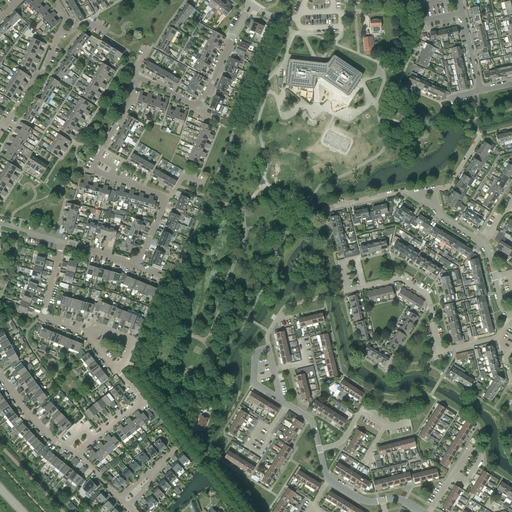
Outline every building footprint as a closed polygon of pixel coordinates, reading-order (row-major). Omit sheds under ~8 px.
[(31,10),(41,0),(38,0),(37,1),(35,0),(34,0),(30,5),(27,8),(28,7),(31,10)] [(33,14),(42,6),(40,4),(43,1),(41,0),(31,10),(34,13),(33,14)] [(98,6),(94,0),(89,0),(96,12),(98,11),(96,7),(98,6)] [(100,0),(94,0),(98,6),(100,4),(103,8),(105,7),(100,0)] [(212,0),(209,4),(207,6),(212,9),(213,7),(218,0),(212,0)] [(217,11),(223,4),(223,3),(221,2),(221,0),(218,0),(213,7),(217,11)] [(222,14),(230,3),(228,2),(225,5),(223,3),(223,4),(217,11),(222,14)] [(184,9),(190,14),(194,9),(187,3),(185,5),(186,6),(184,9)] [(232,5),(230,3),(222,14),(226,17),(232,10),(229,8),(232,5)] [(70,14),(78,9),(75,4),(69,8),(71,11),(69,12),(70,14)] [(34,15),(35,14),(38,17),(48,7),(47,5),(44,8),(42,6),(33,14),(34,15)] [(471,18),(480,16),(478,7),(477,7),(477,6),(476,5),(474,6),(474,7),(474,8),(469,9),(471,18)] [(40,21),(48,13),(47,11),(50,8),(48,7),(38,17),(40,20),(39,21),(40,21)] [(73,15),(75,18),(82,14),(78,9),(70,14),(72,16),(73,15)] [(181,11),(179,13),(187,19),(190,14),(184,9),(182,12),(181,11)] [(14,14),(11,17),(17,22),(21,18),(15,11),(13,13),(14,14)] [(44,24),(55,14),(55,13),(53,12),(50,15),(48,13),(40,21),(40,22),(42,21),(44,24)] [(47,28),(55,20),(53,18),(57,15),(55,13),(55,14),(44,24),(47,27),(46,28),(47,28)] [(179,16),(177,19),(183,24),(187,19),(179,13),(178,15),(179,16)] [(82,14),(75,18),(77,21),(75,22),(77,25),(85,20),(82,14)] [(17,22),(11,17),(9,19),(8,18),(6,20),(12,26),(17,22)] [(47,29),(48,28),(51,31),(62,20),(60,19),(57,22),(55,20),(47,28),(47,29)] [(179,29),(183,24),(177,19),(175,22),(173,21),(172,23),(179,29)] [(255,33),(258,25),(259,25),(255,23),(256,21),(251,19),(248,28),(250,29),(250,31),(255,33)] [(5,23),(3,25),(8,31),(12,26),(6,20),(4,22),(5,23)] [(379,28),(381,28),(381,20),(370,20),(370,28),(373,28),(373,32),(379,32),(379,28)] [(255,33),(261,35),(260,36),(264,38),(267,31),(266,31),(268,26),(262,24),(262,26),(259,25),(258,25),(255,33)] [(169,30),(168,33),(174,37),(177,31),(169,27),(168,29),(169,30)] [(211,36),(219,40),(220,38),(224,40),(226,38),(214,31),(211,36)] [(430,42),(428,45),(433,47),(433,46),(434,45),(435,44),(436,43),(438,42),(437,40),(435,31),(430,33),(431,38),(429,38),(430,42)] [(82,35),(80,38),(86,43),(90,38),(83,32),(81,34),(82,35)] [(164,35),(163,37),(171,42),(174,37),(168,33),(166,36),(164,35)] [(29,42),(40,47),(41,45),(45,47),(46,44),(40,42),(41,38),(35,36),(34,39),(32,38),(31,42),(29,41),(29,42)] [(219,40),(211,36),(208,40),(220,47),(221,45),(217,43),(219,40)] [(163,41),(161,44),(168,47),(171,42),(163,37),(162,40),(163,41)] [(370,54),(370,50),(372,50),(371,37),(363,38),(365,55),(370,54)] [(82,48),(86,43),(80,38),(78,41),(76,40),(75,42),(82,48)] [(98,46),(104,49),(108,43),(105,41),(106,39),(103,38),(98,46)] [(239,47),(246,51),(247,51),(250,44),(251,45),(252,42),(245,39),(244,43),(241,42),(239,47)] [(220,47),(208,40),(206,45),(214,50),(215,47),(219,49),(220,47)] [(478,49),(489,47),(491,46),(490,41),(488,42),(479,43),(480,46),(475,47),(476,50),(478,49)] [(39,49),(40,47),(29,42),(29,43),(30,43),(28,47),(42,53),(43,51),(39,49)] [(72,48),(78,53),(82,48),(75,42),(73,44),(74,45),(72,48)] [(111,45),(108,43),(104,49),(109,53),(114,45),(112,43),(111,45)] [(430,52),(433,47),(428,45),(425,43),(422,48),(430,52)] [(165,53),(168,47),(161,44),(160,47),(158,46),(157,48),(165,53)] [(114,56),(118,50),(115,48),(116,46),(114,45),(109,53),(114,56)] [(214,50),(206,45),(203,50),(215,57),(216,54),(212,52),(214,50)] [(41,55),(42,53),(28,47),(27,51),(25,50),(25,51),(36,56),(37,54),(41,55)] [(238,54),(236,57),(243,60),(244,60),(246,61),(247,58),(244,56),(246,51),(239,47),(237,47),(235,53),(238,54)] [(74,57),(78,53),(72,48),(70,51),(68,50),(67,52),(70,54),(74,57)] [(422,48),(420,53),(428,57),(430,52),(422,48)] [(121,51),(118,50),(114,56),(120,59),(125,51),(122,50),(121,51)] [(215,57),(203,50),(200,55),(208,59),(210,56),(214,59),(215,57)] [(25,56),(38,62),(39,60),(35,58),(36,56),(25,51),(25,52),(26,52),(25,56)] [(453,59),(461,58),(461,55),(466,54),(465,51),(452,54),(453,59)] [(420,53),(418,58),(429,63),(431,58),(428,57),(420,53)] [(69,57),(67,60),(73,65),(77,60),(74,57),(70,54),(68,56),(69,57)] [(208,59),(200,55),(198,59),(210,66),(211,64),(207,62),(208,59)] [(37,64),(38,62),(25,56),(23,60),(21,59),(21,60),(32,65),(33,62),(37,64)] [(361,73),(335,56),(334,56),(333,56),(332,56),(332,57),(329,62),(328,62),(327,63),(326,63),(325,64),(324,64),(321,63),(321,61),(318,61),(317,63),(291,60),(290,60),(289,60),(288,61),(288,62),(286,83),(286,84),(286,85),(287,86),(288,86),(312,89),(313,89),(314,89),(314,88),(315,88),(315,87),(315,81),(316,81),(316,80),(317,79),(317,78),(318,78),(319,78),(320,78),(321,78),(347,96),(348,96),(349,96),(349,95),(350,95),(361,76),(362,76),(362,75),(362,74),(361,74),(361,73)] [(230,58),(227,64),(237,68),(239,63),(242,65),(244,60),(243,60),(236,57),(235,60),(230,58)] [(426,68),(429,63),(418,58),(416,63),(426,68)] [(210,66),(198,59),(195,64),(203,68),(204,66),(208,68),(210,66)] [(31,67),(32,65),(21,60),(21,61),(22,61),(21,65),(24,66),(34,71),(35,69),(31,67)] [(63,62),(62,64),(69,69),(73,65),(67,60),(65,63),(63,62)] [(149,71),(153,64),(148,61),(143,70),(145,71),(146,69),(149,71)] [(103,63),(100,67),(99,66),(99,67),(109,73),(110,71),(114,73),(115,71),(103,63)] [(61,67),(59,69),(65,74),(69,69),(62,64),(60,66),(61,67)] [(154,76),(159,67),(153,64),(149,71),(153,73),(152,75),(154,76)] [(203,68),(195,64),(192,69),(204,76),(206,73),(201,71),(203,68)] [(228,76),(229,76),(235,78),(236,79),(238,75),(235,73),(237,68),(227,64),(225,71),(230,73),(228,76)] [(109,73),(99,67),(98,67),(99,68),(97,72),(110,79),(111,77),(107,75),(109,73)] [(160,77),(164,71),(159,67),(154,76),(156,77),(157,75),(160,77)] [(15,73),(24,79),(25,77),(29,79),(31,77),(18,69),(15,73)] [(61,79),(65,74),(59,69),(57,72),(56,71),(54,73),(61,79)] [(164,71),(160,77),(163,79),(163,81),(165,82),(169,74),(164,71)] [(97,72),(95,75),(94,74),(93,75),(104,81),(105,79),(109,81),(110,79),(97,72)] [(13,77),(25,85),(27,83),(23,81),(24,79),(15,73),(13,77)] [(193,78),(201,82),(202,80),(206,82),(207,80),(196,73),(193,78)] [(412,86),(417,76),(417,75),(412,73),(407,84),(412,86)] [(171,83),(175,77),(169,74),(165,82),(167,83),(168,82),(171,83)] [(102,83),(104,81),(93,75),(94,76),(92,80),(105,88),(106,86),(102,83)] [(230,87),(233,81),(234,82),(235,78),(229,76),(228,79),(222,76),(219,83),(228,86),(230,87)] [(412,86),(417,88),(422,78),(417,76),(412,86)] [(25,85),(13,77),(10,82),(19,87),(20,85),(24,87),(25,85)] [(51,81),(49,84),(56,88),(59,82),(51,77),(50,80),(51,81)] [(175,77),(171,83),(174,85),(173,87),(176,88),(180,80),(175,77)] [(199,85),(201,82),(193,78),(190,82),(202,89),(203,87),(199,85)] [(427,80),(422,78),(417,88),(422,90),(426,82),(427,80)] [(92,80),(90,83),(89,82),(88,83),(98,89),(100,87),(104,89),(105,88),(92,80)] [(427,92),(428,91),(431,82),(429,81),(428,83),(426,82),(422,90),(427,92)] [(8,86),(20,93),(21,92),(18,89),(19,87),(10,82),(8,86)] [(202,89),(190,82),(187,87),(195,92),(197,89),(201,91),(202,89)] [(436,84),(431,82),(428,91),(427,92),(432,95),(435,87),(436,84)] [(97,91),(98,89),(88,83),(88,84),(89,85),(87,88),(100,96),(101,94),(97,91)] [(226,92),(228,86),(219,83),(217,89),(223,91),(221,94),(222,95),(227,97),(229,93),(226,92)] [(459,92),(460,91),(468,89),(468,86),(472,85),(472,83),(457,86),(459,92)] [(53,93),(56,88),(49,84),(47,87),(46,86),(45,88),(53,93)] [(5,90),(14,95),(15,93),(19,95),(20,93),(8,86),(5,90)] [(194,94),(195,92),(187,87),(185,92),(196,99),(198,97),(194,94)] [(437,97),(439,92),(440,89),(435,87),(432,95),(437,97)] [(49,98),(53,93),(45,88),(43,90),(45,91),(43,94),(49,98)] [(84,90),(83,91),(93,97),(95,95),(99,98),(100,96),(87,88),(85,91),(84,90)] [(447,92),(440,89),(439,92),(437,97),(442,99),(443,98),(444,99),(446,96),(447,92)] [(14,95),(5,90),(3,94),(15,102),(16,100),(13,97),(14,95)] [(93,97),(83,91),(83,92),(84,93),(82,96),(95,104),(96,102),(92,99),(93,97)] [(147,97),(144,97),(144,99),(141,107),(146,108),(150,94),(148,93),(147,97)] [(38,99),(44,102),(46,104),(49,98),(43,94),(41,97),(39,96),(38,99)] [(215,96),(212,102),(221,106),(224,100),(227,101),(228,98),(228,97),(227,97),(222,95),(221,98),(215,96)] [(150,110),(155,111),(160,97),(157,96),(156,100),(154,100),(153,100),(150,110)] [(41,108),(44,102),(38,99),(36,97),(34,100),(36,101),(34,104),(41,108)] [(81,98),(79,101),(77,100),(77,101),(87,107),(88,105),(92,108),(93,106),(81,98)] [(165,103),(163,102),(160,112),(164,114),(169,100),(166,99),(165,103)] [(86,110),(87,107),(77,101),(76,102),(78,103),(76,106),(88,114),(90,112),(86,110)] [(221,106),(212,102),(210,108),(213,110),(212,111),(213,111),(212,114),(211,113),(220,117),(222,113),(225,107),(221,106)] [(344,104),(340,104),(340,102),(333,102),(333,108),(335,108),(335,110),(344,110),(344,104)] [(37,113),(41,108),(34,104),(32,107),(31,106),(29,108),(37,113)] [(88,114),(76,106),(74,109),(72,109),(82,116),(83,114),(87,116),(88,114)] [(175,112),(173,111),(169,121),(174,122),(179,108),(176,107),(175,112)] [(37,113),(29,108),(28,110),(30,111),(28,114),(34,118),(37,113)] [(81,118),(82,116),(72,109),(71,110),(73,111),(71,114),(83,122),(84,120),(81,118)] [(182,114),(179,124),(183,125),(188,111),(185,110),(184,115),(182,114)] [(31,124),(34,118),(28,114),(26,117),(24,116),(23,119),(31,124)] [(82,124),(83,122),(71,114),(69,118),(67,117),(77,124),(78,122),(82,124)] [(127,122),(133,126),(137,120),(128,116),(127,118),(129,119),(127,122)] [(77,124),(67,117),(66,118),(68,119),(66,122),(78,130),(79,128),(76,126),(77,124)] [(22,129),(32,135),(32,134),(31,133),(33,130),(21,122),(19,124),(23,127),(22,129)] [(77,132),(78,130),(66,122),(63,126),(62,125),(62,126),(72,132),(73,130),(77,132)] [(130,131),(133,126),(127,122),(125,125),(123,124),(122,127),(130,131)] [(201,128),(211,132),(211,130),(216,132),(217,129),(203,124),(201,128)] [(72,132),(62,126),(61,126),(63,127),(60,131),(73,139),(74,136),(71,134),(72,132)] [(130,131),(122,127),(121,129),(122,130),(121,133),(127,137),(130,131)] [(31,136),(32,135),(22,129),(21,131),(17,128),(15,130),(28,138),(30,135),(31,136)] [(199,133),(213,138),(214,136),(210,135),(211,132),(201,128),(199,133)] [(26,142),(28,138),(15,130),(14,132),(18,135),(17,137),(27,143),(27,142),(26,142)] [(124,142),(127,137),(121,133),(119,136),(117,135),(116,137),(124,142)] [(197,137),(207,141),(208,139),(212,141),(213,138),(199,133),(197,137)] [(54,137),(65,144),(66,142),(70,144),(71,142),(58,134),(56,138),(55,137),(54,137)] [(504,143),(502,134),(498,135),(496,136),(498,144),(504,143)] [(23,146),(25,143),(26,144),(27,143),(17,137),(15,139),(12,137),(10,139),(23,146)] [(63,146),(65,144),(54,137),(54,138),(55,139),(53,142),(66,150),(67,148),(63,146)] [(121,147),(124,142),(116,137),(115,140),(116,140),(114,144),(121,147)] [(195,142),(209,147),(210,145),(206,143),(207,141),(197,137),(195,142)] [(22,151),(21,150),(23,146),(10,139),(9,141),(13,143),(12,145),(22,151)] [(65,152),(66,150),(53,142),(51,146),(50,145),(49,145),(59,152),(61,150),(65,152)] [(194,146),(203,150),(204,148),(208,149),(209,147),(195,142),(194,146)] [(480,148),(487,152),(489,150),(492,152),(495,146),(489,142),(487,145),(484,142),(480,148)] [(121,147),(114,144),(113,147),(111,146),(110,148),(118,153),(121,147)] [(22,151),(12,145),(10,147),(6,145),(5,147),(18,155),(20,151),(21,152),(22,151)] [(58,154),(59,152),(49,145),(49,146),(50,147),(48,151),(60,159),(62,156),(58,154)] [(192,150),(206,156),(206,154),(202,152),(203,150),(194,146),(192,150)] [(17,159),(16,158),(18,155),(5,147),(4,149),(8,151),(7,153),(17,159)] [(480,159),(485,163),(489,157),(488,157),(489,154),(487,152),(480,148),(477,154),(481,157),(480,159)] [(190,155),(200,159),(201,157),(205,158),(206,156),(192,150),(190,155)] [(16,160),(17,159),(7,153),(5,155),(1,153),(0,155),(13,163),(15,159),(16,160)] [(135,164),(138,157),(133,154),(128,162),(131,163),(132,162),(135,164)] [(200,159),(190,155),(188,159),(202,165),(203,163),(199,161),(200,159)] [(30,167),(36,157),(35,158),(31,156),(24,168),(26,170),(28,166),(30,167)] [(37,157),(36,157),(30,167),(32,169),(30,172),(32,173),(40,161),(36,159),(37,157)] [(139,168),(144,160),(138,157),(135,164),(138,165),(137,167),(139,168)] [(473,159),(470,164),(477,169),(479,166),(482,168),(485,163),(480,159),(478,162),(473,159)] [(145,170),(149,163),(144,160),(139,168),(141,169),(142,168),(145,170)] [(36,171),(38,172),(45,162),(44,162),(43,163),(40,161),(32,173),(34,175),(36,171)] [(48,166),(44,164),(45,162),(38,172),(40,174),(38,177),(40,179),(48,166)] [(8,163),(6,166),(5,165),(5,166),(15,172),(16,170),(20,172),(21,170),(8,163)] [(149,163),(145,170),(149,171),(148,173),(150,174),(155,166),(149,163)] [(471,173),(470,176),(475,179),(480,171),(477,169),(470,164),(466,170),(471,173)] [(13,174),(15,172),(5,166),(4,166),(5,167),(3,171),(16,179),(17,177),(13,174)] [(157,179),(161,173),(155,169),(151,178),(153,179),(154,177),(157,179)] [(502,174),(509,179),(511,175),(511,174),(511,173),(505,169),(502,174)] [(15,181),(16,179),(3,171),(1,174),(0,173),(0,174),(10,180),(11,178),(15,181)] [(161,184),(166,176),(161,173),(157,179),(160,181),(159,183),(161,184)] [(10,180),(0,174),(0,175),(0,176),(0,179),(11,187),(12,185),(8,182),(10,180)] [(509,179),(502,174),(499,179),(506,184),(507,182),(509,179)] [(463,175),(460,181),(467,185),(469,182),(472,184),(475,179),(470,176),(468,178),(463,175)] [(168,185),(171,179),(166,176),(161,184),(164,185),(165,183),(168,185)] [(495,185),(502,189),(505,186),(506,184),(499,179),(496,178),(493,183),(495,185)] [(10,189),(11,187),(0,179),(0,185),(5,188),(6,186),(10,189)] [(171,179),(168,185),(171,187),(170,189),(172,190),(177,182),(171,179)] [(83,195),(87,181),(84,180),(83,184),(80,183),(78,191),(81,192),(81,194),(83,195)] [(461,190),(460,192),(465,196),(468,190),(466,189),(468,186),(467,185),(460,181),(456,187),(461,190)] [(93,197),(96,183),(94,183),(93,187),(90,186),(90,188),(88,194),(91,195),(91,197),(93,197)] [(102,200),(106,186),(104,185),(103,189),(100,189),(99,195),(98,197),(101,198),(101,199),(102,200)] [(492,190),(500,194),(501,192),(502,189),(495,185),(492,190)] [(107,201),(110,202),(112,196),(109,195),(110,191),(107,190),(108,187),(106,186),(102,200),(102,202),(104,203),(105,199),(108,199),(107,201)] [(119,202),(122,188),(120,188),(119,192),(116,191),(115,197),(112,196),(110,202),(115,203),(117,202),(119,202)] [(125,200),(124,202),(124,203),(128,205),(132,191),(130,190),(129,194),(126,193),(125,200)] [(489,195),(496,199),(498,196),(499,196),(500,194),(492,190),(489,195)] [(453,192),(450,197),(457,202),(458,199),(462,201),(465,196),(460,192),(458,195),(453,192)] [(136,196),(135,202),(134,204),(137,205),(136,207),(138,207),(142,194),(140,193),(139,197),(136,196)] [(178,202),(187,206),(189,200),(193,202),(194,198),(186,194),(185,197),(181,195),(178,202)] [(486,200),(493,205),(495,203),(494,202),(496,199),(489,195),(486,200)] [(148,210),(149,209),(152,196),(150,196),(149,199),(146,199),(144,207),(147,208),(146,210),(148,210)] [(154,197),(152,196),(149,209),(148,210),(147,213),(149,213),(151,209),(157,211),(159,204),(156,203),(156,201),(153,201),(154,197)] [(457,202),(450,197),(446,203),(456,209),(458,207),(461,209),(463,206),(457,202)] [(493,205),(486,200),(482,205),(490,210),(492,206),(492,207),(493,205)] [(177,212),(185,215),(186,214),(187,211),(185,211),(187,206),(178,202),(175,208),(178,209),(177,212)] [(70,206),(70,209),(78,212),(79,208),(81,209),(81,207),(67,203),(67,205),(70,206)] [(379,206),(381,214),(384,213),(385,217),(391,216),(390,209),(387,210),(386,205),(379,206)] [(378,219),(378,218),(382,217),(381,214),(379,206),(373,208),(374,213),(371,214),(373,220),(378,219)] [(398,219),(401,221),(408,211),(402,207),(399,212),(396,210),(393,216),(398,219)] [(373,220),(371,214),(368,214),(367,209),(360,211),(362,218),(366,218),(367,222),(373,220)] [(467,221),(471,213),(466,210),(461,218),(463,219),(464,218),(467,221)] [(359,219),(362,218),(360,211),(354,212),(355,218),(352,218),(354,224),(360,223),(359,219)] [(409,226),(414,219),(413,220),(410,219),(413,214),(408,211),(401,221),(404,223),(409,226)] [(183,221),(184,220),(185,215),(177,212),(176,215),(171,213),(168,219),(177,223),(179,220),(183,221)] [(331,224),(340,222),(339,216),(342,215),(341,212),(333,214),(334,217),(330,218),(331,221),(331,224)] [(68,216),(67,219),(75,221),(76,218),(78,219),(78,217),(65,213),(64,215),(68,216)] [(472,224),(476,217),(471,213),(467,221),(470,222),(470,223),(472,224)] [(477,227),(482,220),(483,217),(478,214),(476,217),(472,224),(474,225),(477,227)] [(418,224),(421,226),(425,219),(419,216),(417,220),(414,219),(409,226),(410,226),(411,224),(416,227),(418,224)] [(131,223),(145,228),(145,226),(142,225),(143,222),(135,219),(134,222),(132,221),(131,223)] [(169,230),(177,233),(178,229),(175,228),(177,223),(168,219),(165,226),(170,227),(169,230)] [(428,233),(430,229),(428,227),(431,223),(425,219),(421,226),(424,228),(422,231),(426,233),(427,234),(428,233)] [(511,229),(511,227),(511,220),(510,219),(502,231),(505,233),(507,229),(510,231),(511,229)] [(95,233),(96,231),(98,224),(94,224),(95,222),(93,221),(89,235),(91,236),(93,232),(95,233)] [(333,230),(342,228),(345,227),(344,225),(341,225),(340,222),(331,224),(332,224),(333,227),(332,227),(333,230)] [(75,229),(76,227),(62,223),(61,225),(65,226),(64,229),(67,230),(67,233),(72,234),(74,228),(75,229)] [(131,228),(139,232),(140,229),(144,230),(145,228),(131,223),(131,225),(132,225),(131,228)] [(105,235),(107,227),(104,226),(105,225),(103,224),(99,238),(101,239),(102,235),(105,235)] [(109,241),(109,240),(113,224),(111,224),(110,228),(107,227),(105,235),(108,236),(107,240),(109,241)] [(115,238),(117,230),(118,228),(115,227),(116,225),(113,224),(109,240),(109,241),(111,241),(112,237),(115,238)] [(125,231),(141,238),(142,236),(138,234),(139,232),(131,228),(130,231),(126,230),(125,231)] [(334,236),(343,234),(342,228),(333,230),(334,233),(333,233),(334,236)] [(440,231),(435,228),(433,231),(430,229),(428,233),(427,234),(429,236),(430,236),(430,235),(436,238),(440,231)] [(160,238),(170,241),(172,236),(175,238),(177,233),(169,230),(168,233),(163,231),(160,238)] [(127,238),(135,241),(136,238),(140,240),(141,238),(125,231),(124,234),(128,235),(127,238)] [(436,238),(441,242),(446,234),(440,231),(436,238)] [(335,242),(344,240),(348,239),(347,236),(346,237),(345,233),(343,234),(334,236),(335,236),(335,239),(335,240),(335,242)] [(441,242),(446,245),(451,237),(446,234),(441,242)] [(392,248),(398,252),(403,244),(400,243),(401,241),(400,240),(396,237),(394,237),(393,242),(395,244),(392,248)] [(446,245),(452,248),(456,241),(451,237),(446,245)] [(502,238),(501,241),(499,244),(496,248),(502,252),(506,244),(504,242),(506,238),(504,237),(503,237),(502,238)] [(124,242),(137,247),(138,245),(134,243),(135,241),(127,238),(126,241),(124,240),(124,242)] [(161,249),(169,252),(171,248),(168,246),(170,241),(160,238),(158,244),(162,246),(161,249)] [(379,242),(381,251),(387,249),(385,241),(385,238),(378,239),(379,242)] [(337,248),(346,246),(344,240),(335,242),(336,242),(337,245),(336,246),(337,248)] [(452,248),(457,251),(461,244),(456,241),(452,248)] [(125,251),(126,249),(128,249),(131,251),(132,248),(136,249),(137,247),(124,242),(120,249),(125,251)] [(381,251),(379,242),(373,243),(375,252),(381,251)] [(373,243),(367,245),(369,253),(375,252),(373,243)] [(369,253),(367,245),(364,246),(364,244),(360,245),(363,255),(369,253)] [(403,255),(408,248),(403,244),(398,252),(403,255)] [(457,251),(456,253),(458,255),(459,253),(462,255),(467,247),(461,244),(457,251)] [(506,244),(502,252),(507,255),(509,252),(511,247),(506,244)] [(346,252),(347,252),(346,246),(337,248),(337,249),(338,248),(338,252),(338,254),(343,253),(346,253),(346,252)] [(471,259),(474,254),(471,252),(472,251),(467,247),(462,255),(468,258),(468,257),(471,259)] [(403,255),(408,258),(413,251),(408,248),(403,255)] [(153,256),(162,260),(164,255),(167,256),(169,252),(161,249),(160,251),(155,250),(153,256)] [(36,260),(50,264),(51,262),(45,260),(46,257),(43,256),(44,253),(37,251),(36,255),(37,255),(36,260)] [(413,251),(408,258),(414,262),(419,254),(413,251)] [(469,261),(471,267),(480,265),(478,259),(477,259),(477,255),(474,254),(471,259),(471,260),(469,261)] [(162,260),(153,256),(150,263),(155,265),(154,267),(161,270),(163,266),(160,265),(162,260)] [(415,264),(421,267),(425,260),(420,256),(415,264)] [(63,262),(62,264),(76,268),(78,263),(79,263),(80,260),(73,258),(72,261),(69,260),(68,263),(63,262)] [(425,260),(421,267),(426,270),(431,263),(425,260)] [(87,274),(92,276),(96,262),(94,261),(92,266),(89,266),(87,274)] [(426,270),(431,274),(436,266),(431,263),(426,270)] [(67,268),(66,270),(75,273),(76,268),(62,264),(62,266),(67,268)] [(103,269),(100,269),(98,277),(103,278),(107,265),(104,264),(103,269)] [(43,268),(35,265),(33,270),(47,274),(48,272),(42,271),(43,268)] [(472,273),(477,272),(481,271),(480,265),(471,267),(472,273)] [(441,269),(436,266),(431,274),(437,277),(441,269)] [(113,281),(116,271),(117,267),(115,267),(113,272),(110,271),(108,280),(113,281)] [(123,276),(124,274),(121,273),(121,274),(118,273),(119,268),(117,267),(116,271),(113,281),(117,282),(117,286),(120,287),(122,280),(123,276)] [(47,274),(33,270),(32,276),(35,277),(34,279),(41,281),(42,278),(40,278),(41,275),(47,276),(47,274)] [(472,273),(474,279),(482,277),(481,271),(477,272),(472,273)] [(128,286),(134,273),(132,272),(130,277),(127,276),(127,275),(124,274),(123,276),(122,280),(124,281),(123,284),(128,286)] [(133,288),(137,280),(134,279),(136,274),(134,273),(128,286),(133,288)] [(72,284),(73,278),(59,274),(59,276),(64,278),(63,281),(72,284)] [(132,291),(138,293),(144,277),(142,276),(140,281),(137,280),(133,288),(132,291)] [(441,278),(442,284),(451,282),(449,276),(441,278)] [(28,286),(41,291),(42,289),(37,287),(38,284),(40,285),(41,281),(34,279),(29,277),(28,279),(29,280),(30,281),(28,286)] [(143,295),(147,284),(144,283),(146,278),(144,277),(138,293),(143,295)] [(484,283),(482,277),(474,279),(475,285),(484,283)] [(147,297),(148,294),(154,281),(151,280),(149,285),(147,284),(143,295),(147,297)] [(156,282),(154,281),(148,294),(154,297),(157,288),(154,287),(156,282)] [(452,288),(451,282),(442,284),(444,290),(452,288)] [(36,291),(41,293),(41,291),(28,286),(26,285),(24,290),(26,291),(34,294),(36,291)] [(386,288),(388,296),(392,295),(392,297),(395,296),(394,294),(393,294),(392,286),(386,288)] [(386,298),(387,298),(389,298),(388,296),(386,288),(380,289),(382,297),(386,296),(386,298)] [(404,299),(409,292),(403,288),(398,296),(402,298),(401,300),(403,301),(404,299)] [(444,290),(445,296),(454,294),(452,288),(444,290)] [(380,300),(382,299),(383,299),(382,297),(380,289),(374,291),(376,299),(380,298),(380,300)] [(477,291),(478,297),(484,296),(487,295),(485,289),(477,291)] [(24,296),(37,301),(38,299),(33,297),(34,294),(26,291),(24,296)] [(374,301),(375,301),(377,300),(376,299),(374,291),(367,292),(369,300),(374,299),(374,301)] [(68,298),(63,296),(63,293),(60,292),(58,301),(61,302),(60,304),(64,305),(62,311),(64,311),(68,298)] [(409,304),(410,303),(414,295),(409,292),(404,299),(408,301),(407,303),(409,304)] [(350,302),(358,300),(357,296),(359,296),(358,293),(356,294),(356,295),(348,297),(350,302)] [(455,301),(455,300),(458,300),(456,294),(454,294),(445,296),(447,303),(455,301)] [(414,295),(410,303),(413,305),(412,306),(413,307),(414,307),(415,306),(419,299),(414,295)] [(22,301),(30,304),(31,301),(36,303),(37,301),(24,296),(22,301)] [(476,298),(477,304),(486,302),(484,296),(478,297),(476,298)] [(71,307),(73,299),(68,298),(64,311),(66,312),(68,307),(71,307)] [(101,317),(104,310),(107,304),(102,302),(103,300),(100,298),(98,303),(95,311),(98,312),(99,310),(102,311),(99,316),(101,317)] [(419,299),(415,306),(418,308),(417,309),(419,311),(421,309),(420,308),(424,302),(419,299)] [(81,310),(84,302),(78,300),(75,314),(76,315),(77,315),(78,309),(81,310)] [(360,302),(360,301),(360,300),(358,300),(350,302),(351,308),(359,306),(358,302),(360,302)] [(20,306),(33,311),(34,309),(29,307),(30,304),(22,301),(20,306)] [(95,311),(98,303),(94,302),(94,305),(89,303),(85,317),(87,318),(89,312),(92,313),(93,310),(95,311)] [(109,314),(112,306),(113,304),(108,302),(107,304),(104,310),(101,317),(103,318),(106,313),(109,314)] [(479,310),(485,309),(487,308),(486,302),(477,304),(479,310)] [(446,311),(448,311),(455,309),(453,303),(445,305),(446,311)] [(119,318),(122,310),(121,310),(123,306),(119,305),(117,308),(113,317),(111,321),(113,322),(114,322),(116,317),(119,318)] [(33,311),(20,306),(18,311),(26,314),(27,311),(32,313),(33,311)] [(111,321),(113,317),(117,308),(112,306),(109,314),(111,315),(109,320),(111,321)] [(362,308),(361,307),(361,306),(359,306),(351,308),(353,314),(361,312),(360,308),(362,308)] [(479,310),(480,316),(489,314),(487,308),(485,309),(479,310)] [(448,318),(456,316),(455,309),(448,311),(446,311),(448,318)] [(121,325),(125,317),(127,312),(122,310),(119,318),(121,319),(119,325),(121,325)] [(129,322),(130,320),(132,314),(127,312),(125,317),(121,325),(123,326),(126,321),(129,322)] [(363,314),(363,313),(363,312),(361,312),(353,314),(354,321),(362,319),(361,314),(363,314)] [(407,319),(414,323),(418,317),(411,312),(408,316),(406,315),(406,316),(405,317),(407,319)] [(317,315),(319,323),(325,321),(323,313),(317,315)] [(129,329),(131,329),(137,316),(132,314),(130,320),(129,322),(131,323),(129,329)] [(482,322),(488,321),(490,320),(489,314),(480,316),(482,322)] [(144,319),(142,319),(142,318),(137,316),(131,329),(134,330),(136,325),(140,327),(144,319)] [(449,324),(449,323),(458,322),(456,316),(448,318),(449,324)] [(306,326),(305,318),(298,319),(300,327),(306,326)] [(402,323),(404,324),(411,328),(414,323),(407,319),(405,322),(403,321),(402,323)] [(356,323),(358,328),(366,326),(365,323),(367,322),(366,320),(364,320),(364,321),(356,323)] [(482,322),(483,328),(492,326),(490,320),(488,321),(482,322)] [(44,338),(49,325),(47,324),(45,329),(42,328),(43,326),(40,325),(37,332),(40,333),(39,336),(44,338)] [(408,333),(411,328),(404,324),(401,327),(400,326),(399,328),(400,329),(401,329),(408,333)] [(44,338),(49,340),(52,332),(49,331),(51,326),(49,325),(44,338)] [(368,326),(366,326),(358,328),(359,334),(367,332),(366,329),(368,328),(368,326)] [(493,332),(492,326),(483,328),(485,334),(493,332)] [(54,342),(59,329),(57,328),(55,333),(52,332),(49,340),(54,342)] [(450,330),(452,336),(460,334),(459,328),(452,329),(450,330)] [(54,342),(59,344),(62,336),(59,335),(62,330),(59,329),(54,342)] [(277,339),(285,337),(284,331),(283,331),(277,333),(276,333),(277,339)] [(371,331),(367,332),(359,334),(361,341),(369,339),(368,335),(371,334),(371,331)] [(392,336),(394,337),(401,341),(405,335),(398,331),(395,335),(393,334),(392,336)] [(59,344),(64,346),(69,333),(67,332),(65,337),(62,336),(59,344)] [(64,346),(69,348),(72,340),(69,339),(72,334),(69,333),(64,346)] [(321,342),(325,341),(329,340),(328,334),(320,336),(321,342)] [(463,336),(461,337),(460,334),(452,336),(453,342),(456,341),(456,344),(464,342),(463,336)] [(0,343),(0,344),(8,340),(5,335),(1,337),(0,338),(0,343)] [(74,350),(79,337),(77,336),(75,341),(72,340),(69,348),(74,350)] [(82,338),(79,337),(74,350),(79,352),(77,356),(79,358),(83,351),(81,348),(83,344),(79,343),(82,338)] [(389,341),(391,342),(398,346),(401,341),(394,337),(392,340),(390,339),(389,341)] [(0,347),(0,350),(11,345),(8,340),(0,344),(2,347),(0,347)] [(331,346),(329,340),(325,341),(321,342),(323,348),(331,346)] [(395,351),(398,346),(391,342),(389,345),(387,344),(386,346),(388,348),(388,347),(395,351)] [(364,353),(368,356),(373,349),(369,347),(370,345),(368,344),(367,346),(368,346),(364,353)] [(5,354),(13,349),(11,345),(0,350),(0,352),(4,351),(5,354)] [(332,352),(331,346),(323,348),(324,354),(332,352)] [(484,354),(485,354),(495,352),(493,346),(485,348),(486,351),(484,352),(484,354)] [(374,347),(373,349),(368,356),(373,359),(378,352),(375,350),(376,348),(375,348),(374,347)] [(2,359),(3,361),(16,354),(13,349),(5,354),(7,356),(2,359)] [(379,350),(378,352),(373,359),(379,362),(383,355),(380,353),(381,352),(380,351),(379,350)] [(82,358),(85,362),(96,354),(94,352),(90,355),(88,353),(86,354),(83,351),(79,358),(80,359),(82,358)] [(334,358),(332,352),(324,354),(326,360),(334,358)] [(495,352),(485,354),(485,357),(487,356),(488,360),(496,358),(495,352)] [(3,361),(4,363),(9,360),(11,363),(9,364),(11,367),(17,363),(20,361),(18,359),(19,359),(16,354),(3,361)] [(85,362),(88,367),(95,361),(93,359),(97,355),(96,354),(85,362)] [(384,354),(383,355),(379,362),(385,366),(389,359),(385,357),(386,355),(385,354),(384,354)] [(290,355),(282,357),(283,364),(291,362),(290,355)] [(335,364),(334,358),(326,360),(327,366),(335,364)] [(489,366),(497,364),(496,358),(488,360),(489,366)] [(14,375),(18,372),(21,370),(27,366),(22,360),(20,361),(17,363),(11,367),(13,369),(15,368),(16,371),(12,374),(13,376),(14,375)] [(91,371),(103,362),(101,360),(97,364),(95,361),(88,367),(91,371)] [(95,375),(101,370),(102,370),(100,367),(104,364),(103,362),(91,371),(95,375)] [(337,370),(335,364),(327,366),(328,372),(337,370)] [(491,372),(496,371),(499,370),(497,364),(489,366),(491,372)] [(28,372),(30,370),(27,366),(21,370),(18,372),(14,375),(13,376),(14,378),(19,375),(21,377),(27,372),(28,372)] [(448,375),(453,378),(458,371),(452,368),(448,375)] [(465,371),(460,368),(458,371),(453,378),(458,382),(459,382),(463,374),(465,371)] [(95,381),(96,381),(98,379),(109,370),(108,369),(103,372),(102,370),(101,370),(95,375),(92,377),(95,381)] [(98,379),(102,384),(108,378),(106,376),(111,372),(109,370),(98,379)] [(338,376),(337,370),(328,372),(330,378),(338,376)] [(496,371),(491,372),(493,378),(494,379),(493,381),(501,386),(504,380),(497,376),(496,371)] [(31,376),(28,372),(27,372),(21,377),(23,380),(18,383),(20,385),(20,384),(31,376)] [(25,383),(27,386),(37,379),(33,374),(31,376),(20,384),(20,385),(21,386),(21,387),(25,383)] [(296,376),(298,382),(306,380),(304,374),(301,374),(298,375),(296,376)] [(464,385),(466,381),(468,377),(463,374),(459,382),(458,382),(464,385)] [(468,377),(466,381),(464,385),(469,388),(474,381),(468,377)] [(40,383),(37,379),(27,386),(29,388),(25,392),(26,393),(40,383)] [(344,391),(349,384),(343,380),(340,385),(337,383),(333,389),(336,391),(338,387),(341,389),(344,391)] [(114,389),(123,400),(125,403),(128,401),(124,395),(122,396),(121,395),(124,393),(123,391),(121,388),(122,387),(124,386),(121,381),(113,387),(114,389)] [(501,386),(493,381),(490,386),(497,391),(501,386)] [(33,394),(37,392),(43,388),(40,383),(26,393),(27,395),(32,392),(33,394)] [(349,394),(354,387),(349,384),(344,391),(349,394)] [(497,391),(490,386),(487,391),(494,396),(497,391)] [(354,398),(359,391),(354,387),(349,394),(354,398)] [(31,401),(32,402),(46,392),(43,388),(37,392),(33,394),(35,397),(31,400),(31,401)] [(114,389),(110,392),(115,399),(118,397),(121,402),(123,400),(114,389)] [(359,391),(354,398),(360,401),(364,394),(359,391)] [(494,396),(487,391),(483,397),(491,402),(494,396)] [(41,407),(45,403),(46,402),(44,400),(47,398),(49,396),(46,392),(32,402),(33,404),(34,404),(38,401),(40,403),(39,404),(41,407)] [(106,396),(115,407),(116,406),(113,401),(115,399),(110,392),(106,396)] [(248,400),(253,403),(258,396),(252,392),(248,400)] [(302,400),(308,399),(309,403),(311,403),(310,398),(309,392),(301,394),(302,400)] [(0,405),(6,401),(4,399),(8,395),(7,394),(0,398),(0,405)] [(101,399),(107,406),(109,404),(113,409),(115,407),(106,396),(101,399)] [(263,399),(258,396),(253,403),(258,406),(263,399)] [(97,403),(106,414),(106,413),(108,412),(104,408),(107,406),(101,399),(97,403)] [(268,402),(263,399),(258,406),(264,409),(268,402)] [(0,408),(2,411),(3,410),(14,402),(12,400),(8,404),(6,401),(0,405),(0,408)] [(316,410),(318,408),(321,403),(315,400),(311,407),(316,410)] [(2,411),(5,415),(12,410),(11,407),(15,404),(14,402),(3,410),(2,411)] [(46,402),(45,403),(41,407),(43,409),(44,408),(46,410),(42,414),(44,416),(54,406),(50,402),(48,404),(46,402)] [(273,406),(268,402),(264,409),(269,413),(273,406)] [(93,406),(98,413),(101,411),(104,415),(106,414),(97,403),(93,406)] [(321,403),(318,408),(316,410),(321,414),(326,407),(321,403)] [(436,410),(443,414),(446,409),(439,404),(436,410)] [(49,413),(52,416),(58,410),(54,406),(44,416),(45,417),(49,413)] [(89,409),(98,420),(99,419),(96,415),(98,413),(93,406),(89,409)] [(279,409),(273,406),(269,413),(274,416),(279,409)] [(331,410),(326,407),(321,414),(327,417),(331,410)] [(5,415),(8,420),(20,411),(19,409),(14,412),(12,410),(5,415)] [(98,420),(89,409),(84,413),(90,420),(92,418),(96,422),(98,420)] [(51,424),(62,414),(58,410),(52,416),(54,418),(49,422),(51,424)] [(136,413),(145,424),(149,421),(150,422),(155,418),(149,410),(144,414),(143,413),(141,415),(138,411),(136,413)] [(238,416),(245,420),(248,415),(241,410),(238,416)] [(336,413),(331,410),(327,417),(332,420),(336,413)] [(443,414),(436,410),(432,415),(439,419),(443,414)] [(21,413),(20,411),(8,420),(6,421),(11,429),(22,420),(20,418),(19,419),(17,416),(21,413)] [(287,413),(289,414),(288,415),(295,419),(299,421),(300,419),(288,411),(287,413)] [(199,412),(197,418),(200,419),(197,425),(205,428),(209,419),(202,416),(203,413),(199,412)] [(135,420),(140,428),(145,424),(136,413),(134,414),(137,418),(135,420)] [(342,417),(336,413),(332,420),(337,424),(342,417)] [(62,414),(51,424),(53,425),(57,421),(59,424),(65,418),(62,414)] [(429,420),(436,425),(439,419),(432,415),(429,420)] [(235,421),(242,425),(245,420),(238,416),(235,421)] [(347,420),(342,417),(337,424),(342,427),(347,420)] [(65,425),(69,422),(65,418),(59,424),(61,426),(57,430),(58,431),(65,425)] [(127,419),(136,431),(140,428),(135,420),(132,422),(129,418),(127,419)] [(126,427),(132,434),(136,431),(127,419),(125,421),(128,425),(126,427)] [(292,424),(299,429),(302,424),(299,421),(295,419),(292,424)] [(20,433),(30,424),(30,423),(29,422),(25,426),(23,423),(24,422),(22,420),(11,429),(18,435),(20,433)] [(426,426),(433,430),(436,425),(429,420),(426,426)] [(231,426),(238,430),(242,425),(235,421),(231,426)] [(462,426),(469,431),(473,426),(466,421),(462,426)] [(73,426),(69,422),(65,425),(58,431),(56,434),(58,436),(63,432),(62,431),(64,429),(66,432),(73,426)] [(20,433),(24,437),(30,431),(28,429),(32,425),(30,423),(30,424),(20,433)] [(118,426),(127,438),(132,434),(126,427),(124,428),(120,424),(118,426)] [(299,429),(292,424),(289,430),(296,434),(299,429)] [(116,438),(121,443),(127,438),(118,426),(116,428),(119,432),(117,434),(119,436),(116,438)] [(235,436),(238,430),(231,426),(228,431),(235,436)] [(422,431),(429,435),(433,430),(426,426),(422,431)] [(459,432),(466,436),(469,431),(462,426),(459,432)] [(27,441),(28,440),(38,431),(36,429),(32,433),(30,431),(24,437),(27,441)] [(296,434),(289,430),(286,435),(293,439),(296,434)] [(354,436),(362,440),(365,434),(363,433),(358,430),(354,436)] [(35,441),(37,439),(35,437),(39,433),(38,431),(28,440),(27,441),(31,445),(35,441)] [(429,435),(422,431),(419,436),(426,441),(429,435)] [(456,437),(463,441),(466,436),(459,432),(456,437)] [(106,436),(116,447),(121,443),(116,438),(114,436),(112,438),(108,435),(106,436)] [(293,439),(286,435),(282,440),(289,445),(293,439)] [(106,444),(112,451),(116,447),(106,436),(104,438),(108,442),(106,444)] [(362,440),(354,436),(351,441),(358,445),(362,440)] [(35,449),(40,444),(45,439),(44,437),(40,441),(37,439),(35,441),(31,445),(35,449)] [(460,447),(463,441),(456,437),(453,442),(460,447)] [(408,439),(410,448),(416,446),(414,438),(408,439)] [(43,453),(44,453),(48,448),(46,446),(45,447),(43,444),(47,441),(45,439),(40,444),(35,449),(39,453),(41,451),(43,453)] [(160,439),(157,442),(152,445),(157,452),(159,450),(160,452),(166,447),(160,439)] [(402,441),(404,449),(410,448),(408,439),(402,441)] [(358,445),(351,441),(348,446),(355,450),(357,448),(358,445)] [(396,442),(398,451),(404,449),(402,441),(396,442)] [(98,444),(108,455),(112,451),(106,444),(104,446),(100,442),(98,444)] [(390,444),(392,452),(398,451),(396,442),(390,444)] [(460,447),(453,442),(449,448),(456,452),(460,447)] [(98,451),(104,458),(108,455),(98,444),(96,446),(100,450),(98,451)] [(281,450),(288,454),(292,449),(285,444),(281,450)] [(384,445),(386,454),(392,452),(390,444),(384,445)] [(158,454),(157,452),(152,445),(149,448),(150,450),(145,453),(149,459),(151,457),(152,458),(158,454)] [(386,454),(384,445),(377,447),(379,455),(380,455),(386,454)] [(355,450),(348,446),(345,452),(352,456),(355,450)] [(51,453),(49,451),(50,450),(48,448),(44,453),(43,453),(41,456),(48,461),(57,450),(55,449),(51,453)] [(456,452),(449,448),(446,453),(453,457),(456,452)] [(52,465),(53,463),(57,458),(55,456),(59,452),(57,450),(48,461),(52,465)] [(90,452),(100,462),(104,458),(98,451),(96,453),(92,450),(90,452)] [(288,454),(281,450),(278,455),(285,459),(288,454)] [(224,458),(230,461),(234,454),(229,451),(224,458)] [(100,462),(90,452),(88,453),(92,457),(90,459),(96,466),(100,462)] [(134,460),(139,466),(143,463),(144,465),(150,460),(149,459),(145,453),(144,452),(134,460)] [(52,465),(56,468),(65,457),(67,455),(63,453),(59,459),(57,458),(53,463),(52,465)] [(453,457),(446,453),(443,458),(450,463),(453,457)] [(176,462),(181,467),(185,463),(187,464),(190,461),(183,454),(177,459),(179,460),(176,462)] [(239,458),(234,454),(230,461),(235,465),(239,458)] [(285,459),(278,455),(275,460),(282,465),(285,459)] [(56,468),(60,471),(66,465),(63,463),(67,458),(65,457),(56,468)] [(244,461),(239,458),(235,465),(240,468),(244,461)] [(450,463),(443,458),(439,464),(447,468),(450,463)] [(127,468),(132,473),(134,471),(135,472),(141,467),(139,466),(134,460),(131,462),(132,464),(127,468)] [(282,465),(275,460),(271,465),(278,470),(282,465)] [(250,464),(244,461),(240,468),(245,471),(248,467),(250,464)] [(64,475),(68,471),(73,464),(72,462),(68,467),(66,465),(60,471),(64,475)] [(172,469),(170,471),(174,475),(179,471),(181,473),(184,470),(181,467),(176,462),(171,468),(172,469)] [(339,473),(343,466),(338,463),(334,470),(339,473)] [(64,475),(68,478),(74,471),(72,470),(75,465),(73,464),(68,471),(64,475)] [(250,464),(248,467),(245,471),(251,475),(255,468),(250,464)] [(278,470),(271,465),(268,471),(275,475),(278,470)] [(349,469),(343,466),(339,473),(344,476),(349,469)] [(133,474),(132,473),(127,468),(126,467),(123,469),(125,471),(120,476),(124,480),(126,478),(128,479),(133,474)] [(439,468),(437,469),(437,468),(430,470),(432,478),(439,476),(438,473),(440,473),(439,468)] [(71,484),(73,482),(82,471),(80,469),(77,474),(74,471),(68,478),(67,480),(71,484)] [(350,480),(354,473),(349,469),(344,476),(350,480)] [(432,478),(430,470),(424,471),(426,479),(432,478)] [(80,488),(85,481),(80,476),(84,472),(83,472),(82,471),(73,482),(80,488)] [(177,478),(174,475),(170,471),(165,476),(166,477),(164,479),(168,484),(173,480),(174,481),(177,478)] [(275,475),(268,471),(265,476),(272,480),(275,475)] [(300,481),(302,478),(305,474),(299,471),(295,478),(300,481)] [(426,479),(424,471),(418,473),(420,481),(426,479)] [(480,476),(488,480),(491,475),(484,471),(480,476)] [(403,474),(405,482),(412,480),(409,472),(403,474)] [(359,476),(354,473),(350,480),(355,483),(359,476)] [(420,481),(418,473),(412,474),(414,482),(420,481)] [(124,480),(120,476),(118,474),(115,477),(117,478),(112,483),(117,487),(119,485),(120,487),(125,482),(124,480)] [(305,474),(302,478),(300,481),(305,484),(310,477),(305,474)] [(405,482),(403,474),(397,475),(399,483),(405,482)] [(399,483),(397,475),(391,477),(393,485),(399,483)] [(272,480),(265,476),(261,481),(268,486),(272,480)] [(355,483),(360,486),(364,479),(359,476),(355,483)] [(484,486),(488,480),(480,476),(477,481),(484,486)] [(315,481),(310,477),(305,484),(311,488),(315,481)] [(393,485),(391,477),(385,478),(387,486),(393,485)] [(379,480),(381,488),(387,486),(385,478),(379,480)] [(90,495),(93,492),(98,487),(90,479),(84,485),(85,486),(82,488),(87,493),(87,492),(90,495)] [(160,486),(157,488),(162,492),(167,488),(168,490),(171,487),(168,484),(164,479),(158,484),(160,486)] [(372,484),(364,479),(360,486),(365,489),(367,487),(369,488),(372,484)] [(381,488),(379,480),(373,481),(375,489),(381,488)] [(321,484),(315,481),(311,488),(316,491),(321,484)] [(484,486),(477,481),(474,487),(481,491),(484,486)] [(502,493),(507,485),(502,482),(497,489),(502,493)] [(452,491),(459,495),(462,490),(455,485),(452,491)] [(507,496),(510,491),(511,488),(507,485),(502,493),(507,496)] [(481,491),(474,487),(470,492),(478,496),(481,491)] [(151,496),(157,503),(159,502),(160,501),(158,499),(160,496),(162,498),(165,495),(162,492),(157,488),(152,493),(153,494),(151,496)] [(285,494),(292,498),(295,493),(288,488),(285,494)] [(99,501),(103,505),(108,501),(106,499),(107,498),(102,492),(101,493),(99,491),(90,499),(93,502),(95,500),(97,502),(99,501)] [(449,496),(456,500),(459,495),(452,491),(449,496)] [(326,499),(331,502),(333,499),(335,495),(330,492),(326,499)] [(292,498),(285,494),(281,499),(288,503),(292,498)] [(335,495),(333,499),(331,502),(336,505),(340,499),(341,498),(335,495)] [(155,507),(158,504),(157,503),(151,496),(146,501),(147,503),(142,507),(146,511),(149,511),(151,511),(149,509),(154,505),(155,507)] [(445,501),(452,506),(456,500),(449,496),(445,501)] [(341,498),(340,499),(336,505),(342,508),(346,501),(341,498)] [(278,504),(285,509),(288,503),(281,499),(278,504)] [(109,511),(111,511),(115,509),(113,506),(114,505),(109,500),(108,501),(103,505),(102,507),(105,510),(106,508),(109,511)] [(74,511),(77,509),(69,501),(66,504),(73,511),(74,511)] [(351,505),(346,501),(342,508),(347,511),(351,505)] [(452,506),(445,501),(442,507),(449,511),(452,506)]
